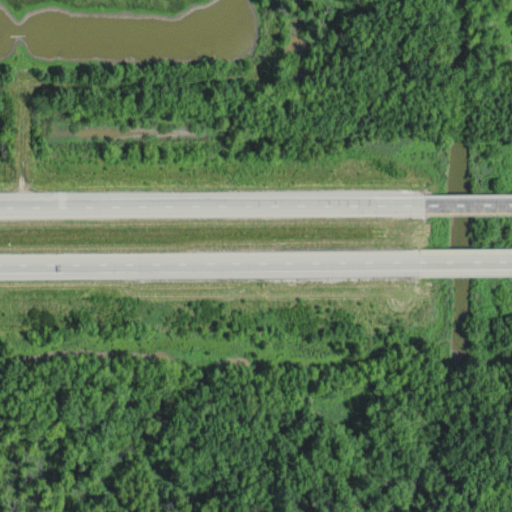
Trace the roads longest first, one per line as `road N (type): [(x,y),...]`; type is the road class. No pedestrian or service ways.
road 1 (trunk): [(0,266),(436,263)]
road 2 (trunk): [(422,208),(0,211)]
